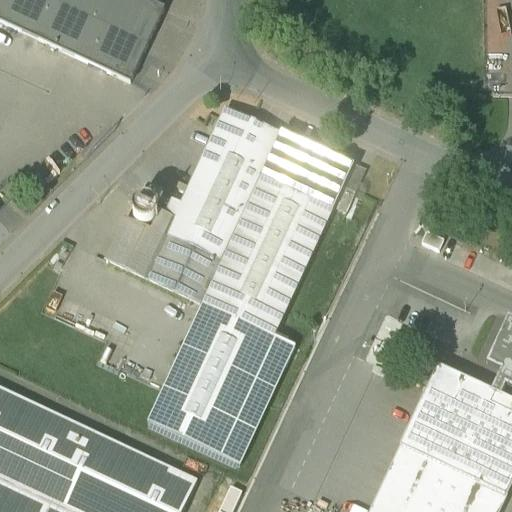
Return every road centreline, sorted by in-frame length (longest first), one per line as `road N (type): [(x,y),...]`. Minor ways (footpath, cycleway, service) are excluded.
road 1 (residential): [(231,76),(187,91),(68,197),(0,271)]
road 2 (residential): [(511,199),(231,76)]
